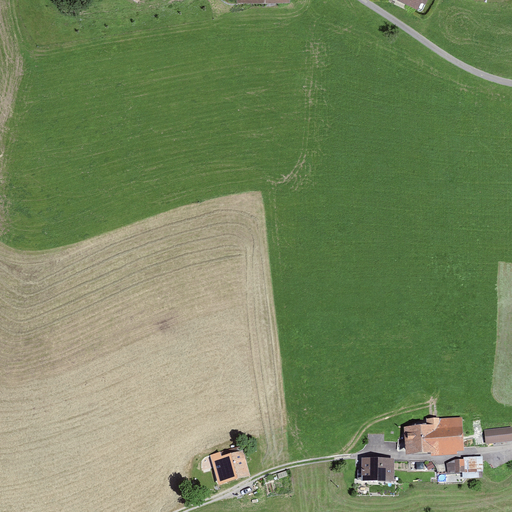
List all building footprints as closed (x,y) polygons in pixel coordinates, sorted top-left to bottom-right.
[(419,14),(420,12),(425,0),(384,0),(384,2),(412,15),(413,13),(413,14),(415,15),(416,15),(417,15),(419,14)] [(402,413),(411,410),(408,402),(399,405),(402,413)] [(466,450),(463,416),(427,419),(428,424),(406,426),(407,454),(433,452),(433,455),(459,454),(458,450),(466,450)] [(511,440),(511,428),(511,426),(484,430),(486,443),(511,440)] [(221,485),(252,475),(242,445),(211,455),(221,485)] [(484,471),(484,455),(464,456),(464,458),(456,458),(447,463),(447,466),(450,472),(463,472),(463,478),(482,477),(481,471),(484,471)] [(396,480),(395,457),(363,458),(363,481),(396,480)] [(430,470),(435,467),(431,461),(426,464),(430,470)]
